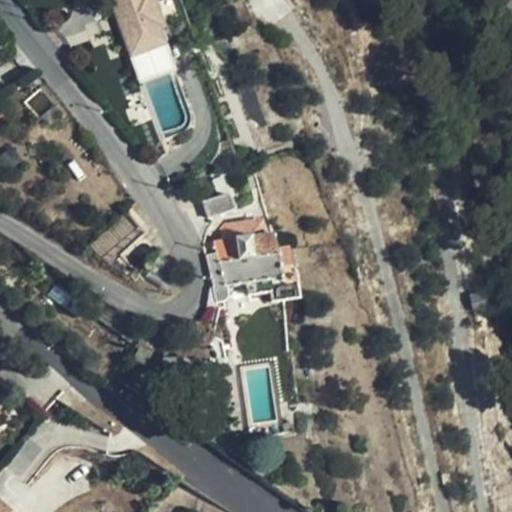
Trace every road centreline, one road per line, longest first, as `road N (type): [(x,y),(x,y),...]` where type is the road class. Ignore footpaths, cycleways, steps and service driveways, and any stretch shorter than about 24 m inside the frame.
road 1 (residential): [(0,221),(154,313),(177,310),(196,280),(192,256),(143,181),(0,1)]
road 2 (residential): [(265,511),(0,316)]
